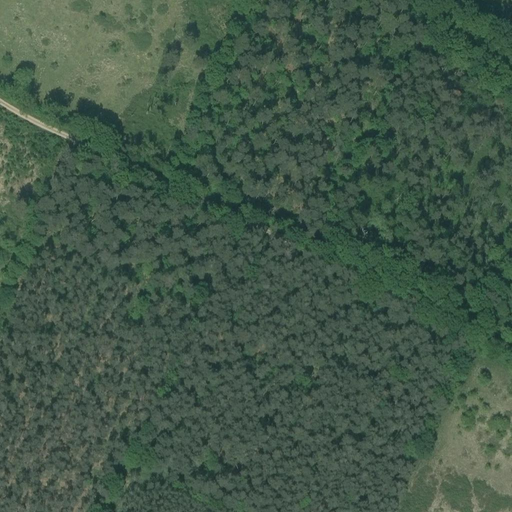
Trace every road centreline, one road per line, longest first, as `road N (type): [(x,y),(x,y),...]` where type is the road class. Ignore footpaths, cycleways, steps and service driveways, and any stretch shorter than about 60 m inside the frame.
road 1 (track): [(511,349),(0,100)]
road 2 (track): [(405,0),(511,76)]
